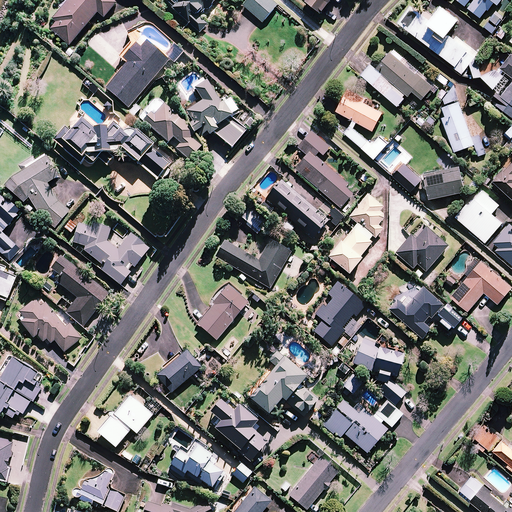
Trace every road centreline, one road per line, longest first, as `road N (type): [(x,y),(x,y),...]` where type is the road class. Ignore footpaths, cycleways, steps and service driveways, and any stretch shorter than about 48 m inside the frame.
road 1 (residential): [(30,511),(65,410),(230,183),(380,0)]
road 2 (residential): [(369,511),(511,341)]
